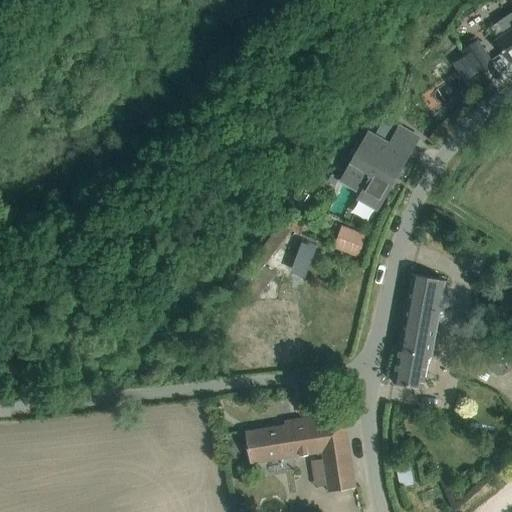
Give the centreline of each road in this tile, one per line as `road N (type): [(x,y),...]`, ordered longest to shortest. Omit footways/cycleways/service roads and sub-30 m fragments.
road 1 (unclassified): [(0,402),(371,371)]
road 2 (unclassified): [(371,371),(426,171),(511,73)]
road 3 (unclassified): [(383,511),(371,446),(371,371)]
